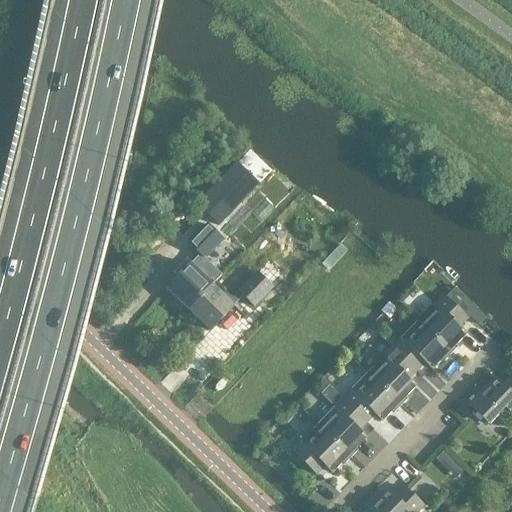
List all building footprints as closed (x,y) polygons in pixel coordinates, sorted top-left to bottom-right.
[(170,223),(239,150),(208,120),(138,193),(170,223)] [(218,227),(255,188),(232,166),(195,205),(218,227)] [(277,238),(284,231),(283,230),(288,225),(280,217),(263,234),(259,247),(273,251),(277,238)] [(202,271),(199,265),(222,240),(206,225),(188,244),(200,254),(166,289),(188,310),(211,285),(199,274),(202,271)] [(209,331),(243,296),(254,307),(272,288),(256,273),(233,297),(226,294),(223,297),(211,285),(188,310),(209,331)] [(467,319),(442,296),(433,305),(438,310),(439,309),(458,328),(467,319)] [(465,335),(458,328),(439,309),(438,310),(423,326),(422,327),(451,354),(457,347),(455,345),(465,335)] [(451,354),(422,327),(423,326),(418,321),(400,339),(425,363),(432,370),(442,359),(444,361),(451,354)] [(425,363),(400,339),(384,356),(408,380),(425,363)] [(415,387),(408,380),(384,356),(367,374),(401,406),(407,399),(405,397),(415,387)] [(401,406),(367,374),(350,391),(375,414),(382,421),(392,411),(394,413),(401,406)] [(511,413),(511,376),(511,375),(501,385),(494,378),(468,405),(488,424),(505,407),(511,413)] [(375,414),(350,391),(334,408),(358,432),(375,414)] [(365,439),(358,432),(334,408),(317,426),(351,458),(357,451),(355,449),(365,439)] [(351,458),(317,426),(300,443),(325,466),(332,473),(342,463),(344,465),(351,458)] [(325,466),(300,443),(292,452),(317,475),(325,466)] [(417,511),(423,507),(403,487),(393,497),(386,490),(364,511),(417,511)]
